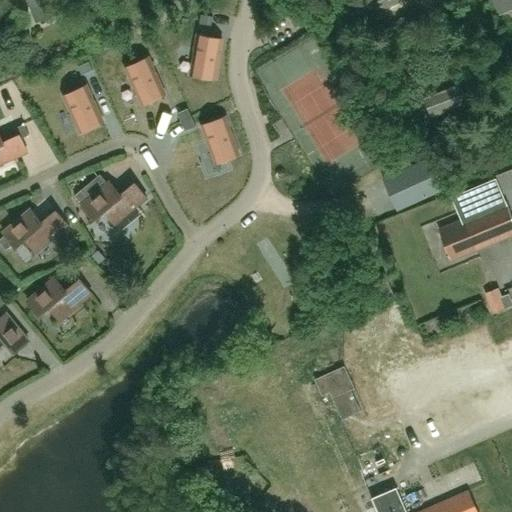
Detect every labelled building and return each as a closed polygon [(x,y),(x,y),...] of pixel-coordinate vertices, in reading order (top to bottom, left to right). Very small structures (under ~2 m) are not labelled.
[(59,13),(54,0),(26,0),(35,23),(59,13)] [(400,0),(360,0),(345,7),(353,25),(402,4),(400,0)] [(511,0),(495,0),(500,13),(511,7),(511,0)] [(201,14),(200,23),(211,25),(213,16),(201,14)] [(198,34),(191,73),(215,78),(222,39),(198,34)] [(484,48),(465,56),(471,70),(490,62),(484,48)] [(149,57),(126,67),(142,103),(165,93),(149,57)] [(89,61),(78,66),(82,74),(92,69),(89,61)] [(461,83),(423,98),(429,118),(469,102),(461,83)] [(87,85),(64,95),(80,131),(103,121),(87,85)] [(188,108),(177,113),(181,121),(192,117),(188,108)] [(226,116),(202,125),(215,162),(239,154),(226,116)] [(192,117),(181,121),(185,130),(196,125),(192,117)] [(17,127),(20,134),(3,142),(0,134),(0,163),(28,151),(22,138),(29,134),(24,123),(17,127)] [(429,157),(383,178),(397,209),(443,189),(429,157)] [(89,198),(82,189),(75,195),(83,204),(82,204),(94,218),(103,211),(114,224),(146,197),(135,183),(121,195),(110,181),(89,198)] [(511,214),(506,200),(504,201),(461,219),(438,229),(452,260),(511,234),(511,214)] [(42,222),(31,209),(4,231),(6,234),(0,238),(0,241),(6,249),(13,243),(15,246),(25,238),(36,251),(68,224),(56,210),(42,222)] [(55,277),(28,299),(39,314),(49,306),(60,319),(92,293),(80,279),(66,290),(55,277)] [(6,313),(0,318),(0,348),(7,342),(15,352),(29,340),(6,313)] [(344,365),(315,379),(322,395),(330,391),(342,419),(360,411),(351,389),(354,387),(344,365)] [(199,407),(217,403),(213,388),(195,393),(199,407)] [(479,511),(470,490),(420,511),(408,511),(397,486),(371,497),(377,511),(479,511)]
